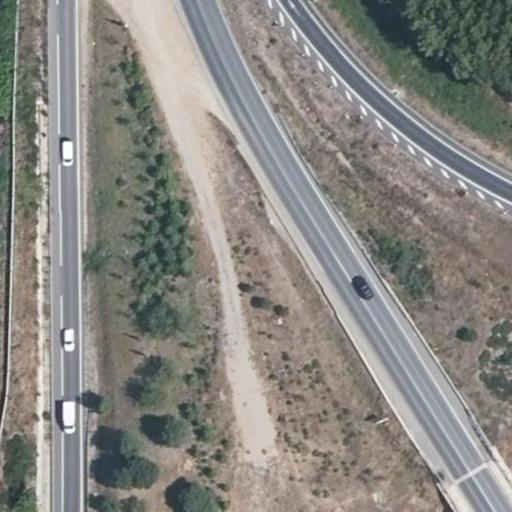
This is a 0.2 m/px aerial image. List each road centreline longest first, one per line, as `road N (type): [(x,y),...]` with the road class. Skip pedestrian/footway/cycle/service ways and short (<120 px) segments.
road 1 (primary): [(185,0),(249,129),(483,511)]
road 2 (primary): [(505,511),(256,99),(210,0)]
road 3 (motorway): [(64,0),(69,511)]
road 4 (motorway): [(511,194),(402,124),(288,0)]
